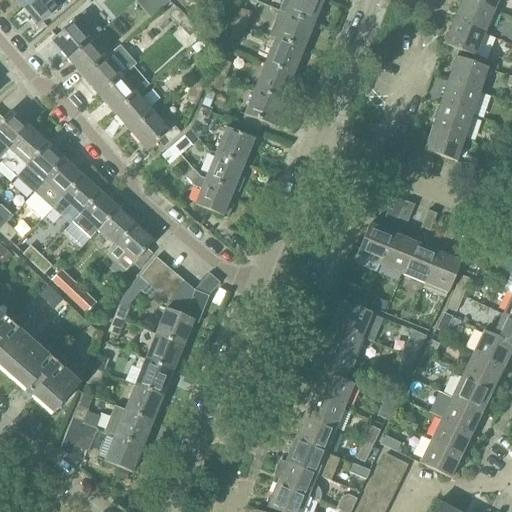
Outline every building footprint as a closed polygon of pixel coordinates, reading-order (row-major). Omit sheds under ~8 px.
[(14,0),(22,8),(31,0),(14,0)] [(68,0),(31,0),(22,8),(31,19),(38,28),(68,0)] [(174,0),(183,9),(186,7),(195,17),(206,6),(200,0),(174,0)] [(317,12),(321,1),(318,0),(281,0),(277,12),(284,15),(284,14),(311,26),(312,25),(315,26),(320,13),(317,12)] [(461,0),(461,1),(491,14),(496,0),(461,0)] [(461,1),(452,23),(482,36),(491,14),(461,1)] [(167,17),(178,27),(187,18),(176,8),(167,17)] [(240,9),(234,23),(245,28),(251,13),(240,9)] [(301,51),(311,26),(284,14),(284,15),(274,39),(301,51)] [(189,38),(197,29),(187,18),(178,27),(189,38)] [(50,42),(66,61),(89,42),(72,23),(50,42)] [(239,42),(245,28),(234,23),(228,37),(239,42)] [(473,59),(482,36),(452,23),(442,47),(473,59)] [(291,77),(301,51),(274,39),(264,65),(291,77)] [(66,61),(82,80),(105,60),(89,42),(66,61)] [(447,81),(478,92),(487,68),(456,58),(447,81)] [(82,80),(98,98),(121,78),(105,60),(82,80)] [(214,74),(225,78),(230,64),(219,60),(214,74)] [(281,102),(291,77),(264,65),(254,91),(281,102)] [(196,73),(190,88),(201,92),(208,78),(196,73)] [(219,92),(225,78),(214,74),(208,87),(219,92)] [(98,98),(114,116),(136,96),(121,78),(98,98)] [(478,92),(447,81),(440,104),(471,115),(478,92)] [(201,92),(190,88),(184,101),(196,106),(201,92)] [(271,127),(281,102),(254,91),(244,116),(271,127)] [(114,116),(129,133),(152,114),(136,96),(114,116)] [(440,104),(432,127),(463,137),(471,115),(440,104)] [(210,112),(200,108),(199,107),(193,122),(194,122),(204,126),(210,112)] [(0,157),(9,148),(27,128),(11,113),(0,124),(0,157)] [(161,124),(152,114),(129,133),(146,152),(157,142),(163,148),(178,134),(165,120),(161,124)] [(511,126),(503,138),(510,144),(511,141),(511,126)] [(463,137),(432,127),(424,150),(455,161),(463,137)] [(0,163),(15,177),(27,164),(31,159),(45,144),(31,132),(27,128),(9,148),(0,157),(0,163)] [(213,155),(241,166),(252,139),(224,128),(213,155)] [(185,136),(173,146),(180,155),(192,144),(185,136)] [(510,144),(503,138),(492,151),(499,157),(510,144)] [(44,180),(62,160),(45,144),(31,159),(27,164),(15,177),(32,193),(33,193),(44,180)] [(173,146),(161,156),(168,165),(180,155),(173,146)] [(203,180),(198,177),(199,179),(231,192),(232,190),(237,192),(242,179),(237,177),(241,166),(213,155),(203,180)] [(33,193),(50,209),(80,177),(62,160),(44,180),(33,193)] [(484,161),(472,175),(480,181),(491,167),(484,161)] [(198,177),(193,171),(184,177),(191,186),(199,190),(193,206),(221,217),(231,192),(199,179),(198,177)] [(60,218),(71,205),(79,213),(97,193),(80,177),(50,209),(60,218)] [(393,198),(394,197),(396,189),(379,184),(376,193),(393,198)] [(89,239),(97,229),(115,210),(97,193),(79,213),(80,214),(71,223),(89,239)] [(414,205),(405,201),(398,218),(406,222),(414,205)] [(97,229),(115,245),(133,226),(115,210),(97,229)] [(436,214),(427,210),(419,228),(428,231),(436,214)] [(458,223),(449,219),(442,236),(451,240),(458,223)] [(16,234),(5,223),(0,228),(0,234),(8,242),(16,234)] [(379,265),(391,233),(369,224),(356,255),(379,265)] [(133,226),(115,245),(104,257),(115,266),(124,257),(137,269),(150,254),(145,249),(150,242),(133,226)] [(391,233),(379,265),(400,274),(413,243),(391,233)] [(413,243),(400,274),(422,283),(435,252),(437,246),(423,240),(420,246),(413,243)] [(29,246),(21,255),(31,264),(39,256),(29,246)] [(473,270),(480,253),(472,250),(464,266),(473,270)] [(435,252),(422,283),(420,288),(443,298),(458,262),(435,252)] [(31,264),(43,276),(51,267),(39,256),(31,264)] [(138,277),(148,286),(165,267),(155,258),(138,277)] [(156,293),(173,274),(165,267),(148,286),(156,293)] [(166,301),(183,283),(173,274),(156,293),(166,301)] [(460,276),(453,293),(462,296),(469,280),(460,276)] [(66,297),(74,289),(64,279),(56,287),(66,297)] [(183,283),(166,301),(176,310),(183,313),(193,291),(183,283)] [(62,300),(47,286),(38,296),(53,310),(62,300)] [(86,300),(74,289),(66,297),(78,308),(86,300)] [(181,316),(164,308),(153,335),(181,346),(185,347),(190,334),(186,332),(191,322),(196,324),(207,297),(193,291),(183,313),(181,316)] [(455,313),(462,296),(453,293),(446,309),(455,313)] [(511,293),(501,314),(511,319),(511,293)] [(387,303),(377,299),(374,307),(384,311),(387,303)] [(329,324),(361,338),(372,342),(381,319),(339,301),(329,324)] [(113,318),(123,323),(129,310),(118,306),(113,318)] [(452,318),(444,314),(435,330),(444,334),(452,318)] [(510,346),(510,347),(511,348),(511,319),(501,314),(491,336),(490,337),(510,346)] [(0,316),(0,371),(3,374),(30,344),(0,316)] [(117,338),(123,323),(113,318),(107,333),(117,338)] [(329,324),(320,346),(352,360),(361,338),(329,324)] [(148,347),(143,360),(171,371),(181,346),(153,335),(143,331),(138,343),(148,347)] [(414,360),(422,344),(425,336),(412,331),(401,354),(405,356),(414,360)] [(470,354),(500,368),(510,347),(510,346),(490,337),(491,336),(481,331),(470,354)] [(422,357),(431,361),(439,345),(430,340),(422,357)] [(30,344),(3,374),(22,391),(21,393),(29,400),(30,399),(49,414),(76,383),(31,345),(30,344)] [(310,369),(320,373),(321,373),(343,382),(343,381),(352,360),(320,346),(310,369)] [(460,376),(489,390),(500,368),(470,354),(460,376)] [(92,369),(103,374),(108,360),(97,356),(92,369)] [(398,372),(406,376),(414,360),(405,356),(398,372)] [(423,377),(431,361),(422,357),(414,373),(423,377)] [(171,371),(143,360),(138,358),(134,368),(139,370),(133,386),(160,397),(171,371)] [(97,388),(103,374),(92,369),(86,384),(97,388)] [(321,373),(320,373),(311,395),(343,408),(352,385),(343,381),(343,382),(321,373)] [(449,397),(479,412),(489,390),(460,376),(449,397)] [(384,399),(392,403),(400,387),(392,383),(384,399)] [(123,410),(150,421),(160,397),(133,386),(123,410)] [(400,387),(392,403),(400,407),(408,391),(400,387)] [(311,395),(302,417),(333,430),(343,408),(311,395)] [(439,419),(468,433),(479,412),(449,397),(439,419)] [(384,419),(392,403),(384,399),(376,415),(384,419)] [(400,407),(392,403),(384,419),(392,423),(400,407)] [(77,405),(72,419),(82,423),(87,409),(77,405)] [(112,436),(112,435),(140,446),(150,421),(123,410),(112,406),(102,432),(112,436)] [(302,417),(293,439),(324,452),(333,430),(302,417)] [(81,424),(82,423),(72,419),(66,433),(77,437),(73,446),(86,451),(95,429),(81,424)] [(429,441),(458,455),(468,433),(439,419),(429,441)] [(363,442),(371,446),(379,430),(371,426),(363,442)] [(129,473),(140,446),(112,435),(112,436),(102,462),(129,473)] [(383,436),(379,445),(395,453),(400,444),(383,436)] [(293,439),(283,461),(315,474),(324,452),(293,439)] [(458,455),(429,441),(418,463),(447,477),(458,455)] [(371,446),(363,442),(355,458),(364,462),(371,446)] [(385,453),(380,464),(402,475),(407,464),(385,453)] [(278,475),(274,483),(306,497),(305,497),(318,502),(320,499),(320,495),(318,491),(316,487),(310,485),(315,474),(283,461),(283,462),(279,460),(273,473),(278,475)] [(397,485),(402,475),(380,464),(375,474),(397,485)] [(348,474),(365,481),(369,471),(352,465),(348,474)] [(392,495),(397,485),(375,474),(370,484),(392,495)] [(277,511),(299,511),(305,497),(306,497),(274,483),(265,506),(277,511)] [(387,505),(392,495),(370,484),(365,494),(387,505)] [(374,511),(383,511),(387,505),(365,494),(360,505),(374,511)] [(335,510),(340,511),(350,511),(356,500),(347,496),(340,499),(335,510)] [(430,511),(453,511),(436,502),(430,511)]
